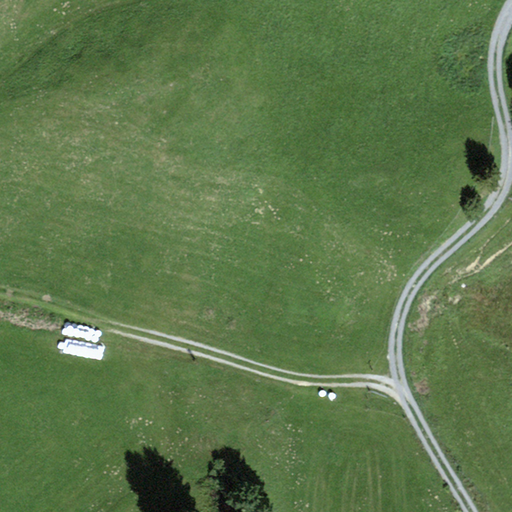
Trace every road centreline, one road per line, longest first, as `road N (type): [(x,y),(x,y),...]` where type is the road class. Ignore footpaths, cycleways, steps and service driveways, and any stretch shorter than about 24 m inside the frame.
road 1 (track): [(511,6),(496,44),(494,84),(507,171),(495,196),(402,295),(398,363),(469,511)]
road 2 (track): [(0,297),(300,378),(382,383),(413,399)]
